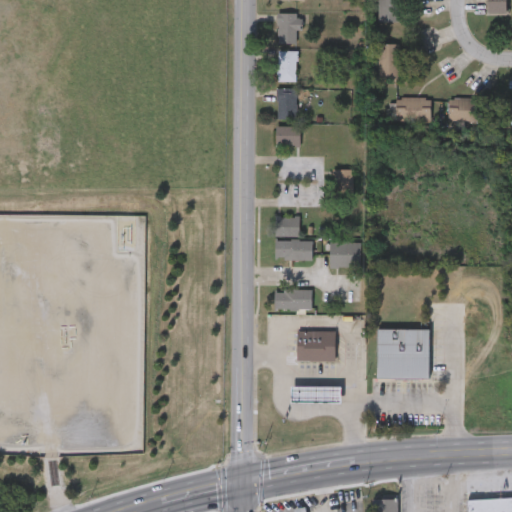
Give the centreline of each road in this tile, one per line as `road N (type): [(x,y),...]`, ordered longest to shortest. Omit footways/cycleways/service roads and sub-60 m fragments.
road 1 (tertiary): [(242,484),(243,0)]
road 2 (primary): [(511,453),(356,466)]
